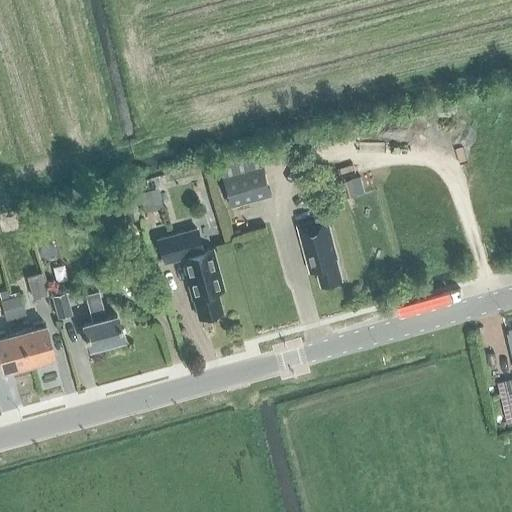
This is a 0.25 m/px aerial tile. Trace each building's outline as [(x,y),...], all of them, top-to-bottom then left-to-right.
[(165,184),(205,174),(203,165),(164,175),(165,184)] [(229,208),(272,196),(263,166),(221,177),(229,208)] [(107,204),(114,227),(133,222),(126,199),(107,204)] [(321,286),(340,281),(335,260),(337,259),(326,218),(297,226),(309,272),(317,270),(321,286)] [(151,240),(158,263),(184,255),(193,285),(185,287),(195,317),(220,310),(213,289),(220,287),(208,247),(198,250),(191,228),(151,240)] [(40,273),(25,277),(31,300),(46,296),(40,273)] [(104,318),(97,293),(85,296),(93,321),(82,325),(89,349),(122,339),(115,315),(104,318)] [(71,316),(64,294),(50,298),(56,320),(71,316)] [(9,300),(14,319),(24,317),(19,297),(9,300)] [(0,306),(4,322),(14,319),(9,300),(0,302),(0,306)] [(18,332),(27,366),(54,358),(44,325),(18,332)] [(511,379),(509,380),(511,392),(497,395),(505,426),(511,424),(511,330),(507,332),(511,353),(511,379)] [(27,366),(18,332),(0,336),(0,366),(2,373),(27,366)]
